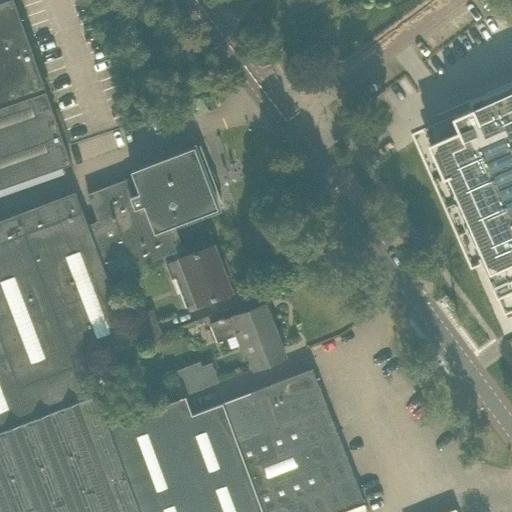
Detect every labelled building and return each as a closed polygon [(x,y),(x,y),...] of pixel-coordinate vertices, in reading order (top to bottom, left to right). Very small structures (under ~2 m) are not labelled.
[(0,188),(72,163),(13,0),(7,0),(0,2),(0,188)] [(429,85),(445,81),(440,65),(425,69),(429,85)] [(460,130),(430,143),(444,176),(452,173),(457,183),(448,186),(456,204),(464,200),(468,210),(461,213),(468,231),(476,228),(481,238),(473,240),(505,313),(511,309),(511,81),(486,93),(489,100),(453,115),(460,130)] [(217,185),(243,179),(238,159),(223,163),(216,136),(205,138),(217,185)] [(404,153),(419,183),(432,177),(417,147),(404,153)] [(0,511),(119,511),(31,279),(196,217),(178,169),(176,167),(175,165),(172,164),(170,164),(168,164),(12,223),(22,250),(0,257),(0,511)] [(175,277),(187,307),(196,304),(196,305),(231,291),(213,245),(166,263),(171,278),(175,277)] [(230,347),(239,344),(276,330),(265,303),(209,324),(217,342),(226,339),(230,347)] [(129,320),(138,342),(162,332),(153,309),(129,320)] [(276,330),(239,344),(243,356),(247,355),(252,369),(286,356),(276,330)] [(176,370),(186,395),(219,381),(211,362),(202,365),(200,361),(176,370)] [(142,511),(328,511),(364,498),(313,367),(193,414),(186,395),(109,424),(142,511)] [(449,453),(460,444),(421,394),(410,403),(449,453)]
